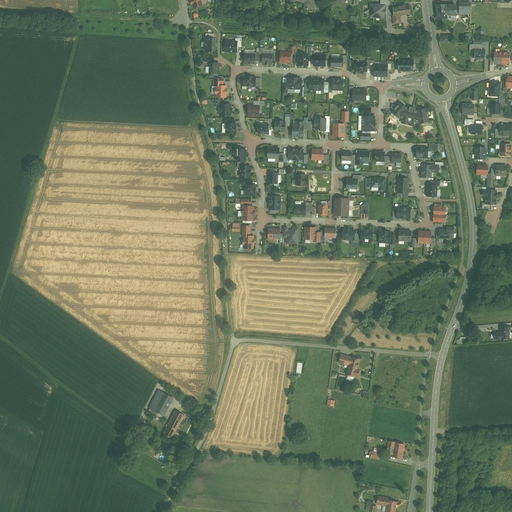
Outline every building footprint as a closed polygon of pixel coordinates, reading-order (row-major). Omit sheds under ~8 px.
[(190,0),(191,0),(190,1),(191,5),(192,5),(193,8),(204,5),(203,4),(206,4),(205,0),(190,0)] [(290,0),(291,2),(308,3),(307,9),(314,10),(314,0),(290,0)] [(471,3),(460,2),(460,14),(471,15),(471,3)] [(410,6),(406,6),(405,4),(398,5),(399,9),(393,9),(394,15),(399,15),(400,15),(411,14),(410,6)] [(370,17),(384,18),(384,14),(385,14),(385,9),(384,9),(384,5),(371,5),(370,17)] [(456,5),(446,5),(436,5),(438,19),(448,19),(447,18),(456,18),(456,5)] [(206,39),(205,51),(215,51),(215,39),(206,39)] [(236,42),(226,42),(226,47),(228,50),(228,52),(233,52),(236,50),(237,50),(237,47),(237,42),(236,42)] [(474,52),(474,59),(478,59),(478,61),(481,61),(481,59),(485,60),(485,50),(482,50),(475,50),(474,52)] [(291,53),(286,53),(285,54),(281,54),(280,62),(291,62),(291,54),(291,53)] [(255,55),(245,54),(245,63),(255,64),(255,61),(255,55)] [(269,54),(266,54),(265,55),(264,54),(263,54),(263,57),(263,63),(266,63),(266,64),(269,64),(269,63),(272,63),(273,55),(269,55),(269,54)] [(307,55),(299,55),(298,55),(298,61),(298,65),(308,66),(309,56),(309,55),(307,55)] [(315,55),(314,60),(314,66),(325,66),(325,61),(326,56),(325,56),(315,55)] [(343,59),(331,58),(331,66),(343,67),(343,64),(343,59)] [(219,64),(211,63),(210,73),(219,73),(219,64)] [(367,63),(356,63),(356,68),(355,68),(355,70),(356,71),(358,72),(359,71),(363,71),(365,69),(367,69),(367,63)] [(388,66),(374,65),(374,76),(378,76),(379,77),(382,77),(383,76),(388,76),(388,66)] [(252,77),(247,77),(244,77),(243,86),(247,86),(248,87),(249,87),(251,87),(252,86),(255,86),(256,79),(256,78),(252,77)] [(223,79),(214,79),(214,86),(214,85),(219,85),(218,89),(216,89),(216,94),(217,94),(217,97),(226,97),(226,94),(227,94),(227,90),(226,90),(226,86),(223,86),(223,79)] [(343,80),(333,80),(333,84),(332,90),(333,90),(342,90),(343,87),(345,85),(343,83),(343,80)] [(500,83),(490,82),(489,96),(500,96),(500,90),(500,83)] [(354,90),(353,90),(353,96),(353,100),(365,100),(366,96),(367,90),(354,90)] [(393,110),(391,112),(399,119),(400,118),(403,119),(401,124),(416,127),(417,123),(419,123),(419,124),(429,122),(427,109),(417,111),(418,114),(415,114),(416,109),(410,108),(409,113),(405,112),(408,108),(400,102),(396,107),(393,110)] [(226,104),(220,104),(219,117),(231,117),(231,113),(232,113),(232,108),(231,108),(231,105),(226,104)] [(474,105),(464,104),(464,111),(463,111),(462,114),(466,115),(466,114),(474,114),(474,105)] [(499,104),(491,104),(491,109),(492,109),(491,114),(500,114),(500,106),(500,104),(499,104)] [(260,106),(249,106),(249,115),(259,116),(260,106)] [(325,131),(326,131),(326,124),(326,119),(322,119),(322,118),(315,118),(315,121),(314,121),(314,127),(315,127),(315,130),(320,131),(325,131)] [(283,121),(278,121),(278,122),(275,122),(275,132),(278,132),(282,132),(286,132),(286,122),(283,122),(283,121)] [(293,126),(292,137),(303,137),(304,131),(304,126),(303,126),(303,123),(297,123),(297,126),(293,126)] [(226,124),(225,134),(236,135),(236,124),(234,124),(226,124)] [(268,125),(258,124),(258,129),(257,129),(257,131),(258,132),(258,133),(268,133),(268,125)] [(344,124),(333,124),(333,137),(344,138),(344,124)] [(472,126),(472,136),(483,136),(483,126),(472,126)] [(511,126),(501,126),(501,129),(501,135),(511,136),(511,126)] [(508,144),(501,144),(501,145),(501,149),(500,150),(500,154),(501,155),(511,155),(511,145),(508,144)] [(417,147),(417,158),(428,158),(428,152),(428,148),(417,147)] [(485,148),(476,147),(476,151),(475,152),(475,154),(476,155),(475,159),(485,159),(485,148)] [(279,149),(268,148),(268,158),(276,158),(279,158),(279,154),(279,149)] [(238,149),(233,149),(233,156),(235,156),(235,159),(245,159),(245,150),(238,150),(238,149)] [(294,149),(291,149),(289,149),(288,159),(293,159),(293,160),(299,160),(303,160),(304,150),(302,150),(302,149),(298,149),(298,150),(294,150),(294,149)] [(324,150),(313,150),(312,159),(314,159),(314,160),(317,160),(318,159),(323,159),(324,155),(324,150)] [(369,152),(359,151),(359,156),(359,163),(365,163),(365,161),(369,161),(369,152)] [(385,152),(376,152),(375,161),(384,161),(385,152)] [(284,154),(279,154),(279,158),(276,158),(275,163),(284,163),(284,159),(284,154)] [(401,154),(396,154),(392,154),(392,162),(392,163),(393,163),(396,164),(397,163),(401,163),(401,154)] [(427,167),(422,167),(422,177),(431,177),(431,172),(439,172),(439,166),(435,166),(427,165),(427,167)] [(488,165),(478,165),(477,174),(487,174),(488,165)] [(247,166),(240,166),(240,168),(240,171),(239,172),(239,175),(240,176),(240,177),(250,177),(250,174),(251,174),(251,170),(250,170),(250,166),(247,166)] [(506,166),(501,166),(497,166),(496,169),(496,175),(497,175),(501,175),(502,176),(505,176),(506,176),(506,166)] [(278,173),(269,173),(269,183),(273,183),(274,183),(277,183),(278,173)] [(306,175),(297,175),(296,185),(305,186),(306,182),(306,178),(306,175)] [(385,179),(367,178),(367,187),(371,187),(379,187),(379,191),(385,191),(385,179)] [(353,180),(347,179),(347,188),(357,189),(358,180),(353,180)] [(252,185),(244,185),(244,190),(245,191),(245,195),(255,195),(255,192),(256,192),(256,188),(255,188),(255,185),(252,185)] [(431,185),(428,185),(427,196),(436,197),(437,186),(437,185),(431,185)] [(491,191),(484,190),(484,191),(484,196),(486,196),(486,203),(486,204),(491,204),(496,204),(496,197),(497,193),(496,193),(496,191),(491,191)] [(348,199),(335,198),(335,216),(348,216),(349,200),(349,199),(348,199)] [(305,206),(295,205),(295,214),(305,214),(305,212),(306,206),(305,206)] [(328,205),(319,205),(319,207),(319,208),(319,209),(319,210),(319,215),(327,215),(328,205)] [(253,207),(243,206),(243,220),(253,221),(253,217),(255,217),(255,211),(253,211),(253,207)] [(369,206),(365,206),(365,208),(361,208),(361,214),(369,215),(369,206)] [(230,231),(238,231),(239,223),(230,223),(230,231)] [(316,228),(305,227),(305,239),(314,240),(315,240),(316,233),(316,228)] [(336,229),(325,228),(325,230),(325,237),(328,238),(328,239),(332,239),(332,238),(336,238),(336,229)] [(280,229),(269,229),(268,239),(280,240),(280,234),(280,229)] [(298,229),(293,229),(293,231),(288,230),(287,230),(287,237),(287,243),(298,244),(298,229)] [(354,230),(344,230),(343,239),(354,240),(354,234),(354,230)] [(373,231),(369,231),(369,230),(366,230),(366,231),(362,231),(361,241),(365,241),(365,242),(368,242),(368,241),(372,241),(373,234),(373,231)] [(447,230),(440,230),(439,238),(443,238),(443,239),(445,239),(446,238),(450,238),(450,231),(450,230),(447,230)] [(388,231),(384,231),(383,232),(380,232),(380,242),(390,243),(391,243),(391,235),(391,233),(387,232),(388,231)] [(411,231),(399,231),(399,235),(398,236),(398,239),(399,240),(399,241),(411,241),(411,238),(411,231)] [(250,232),(243,232),(245,232),(244,239),(244,245),(244,248),(253,248),(253,245),(254,245),(254,240),(253,240),(253,237),(250,236),(250,232)] [(431,232),(419,232),(419,243),(431,244),(431,232)] [(509,327),(501,328),(502,339),(510,338),(509,327)] [(351,358),(341,355),(339,363),(346,364),(350,365),(351,358)] [(360,360),(351,358),(350,365),(347,374),(355,376),(358,377),(360,370),(357,369),(360,360)] [(165,393),(160,402),(154,399),(150,408),(155,411),(158,412),(164,416),(173,398),(165,393)] [(185,415),(176,411),(168,425),(177,430),(185,415)] [(177,430),(168,425),(164,434),(173,438),(177,430)] [(405,444),(395,443),(395,442),(389,441),(387,452),(388,454),(393,455),(393,457),(402,459),(405,444)] [(381,454),(372,452),(371,458),(379,460),(381,454)] [(395,511),(397,502),(388,500),(388,499),(378,497),(377,504),(387,506),(385,511),(395,511)]
